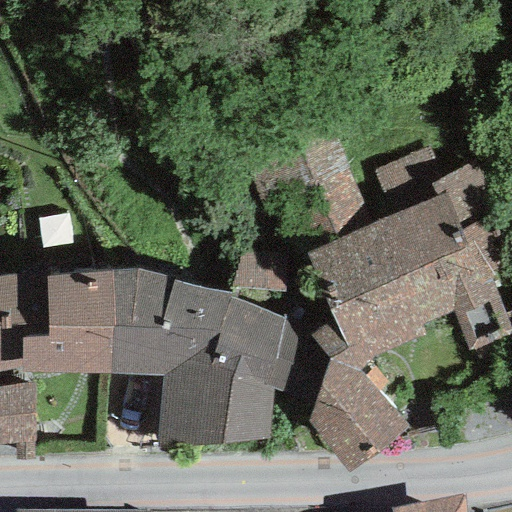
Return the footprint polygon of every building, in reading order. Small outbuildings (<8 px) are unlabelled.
[(360,370),(426,335),(421,324),(372,223),(332,132),(246,174),(280,246),(239,247),(229,289),(321,291),(333,324),(360,370)] [(453,313),(469,352),(511,333),(511,329),(488,275),(511,265),(511,204),(491,156),(441,179),(428,149),(372,171),(393,217),(372,223),(421,324),(453,313)] [(273,389),(314,403),(328,359),(309,336),(318,330),(230,298),(232,294),(171,282),(174,277),(136,269),(110,271),(113,327),(110,327),(109,375),(160,378),(158,448),(266,440),(273,389)] [(22,372),(109,375),(110,327),(113,327),(110,271),(45,278),(44,271),(0,275),(0,371),(21,368),(22,372)] [(349,472),(409,428),(360,370),(333,324),(318,330),(309,336),(328,359),(314,403),(306,421),(349,472)] [(35,442),(33,384),(0,387),(0,445),(13,445),(14,460),(36,459),(35,442)] [(464,511),(463,495),(387,509),(387,511),(464,511)]
